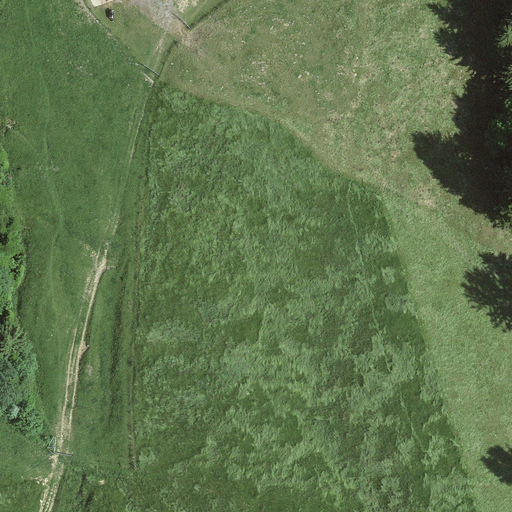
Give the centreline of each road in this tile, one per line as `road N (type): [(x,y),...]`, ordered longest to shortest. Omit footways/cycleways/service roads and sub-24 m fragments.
road 1 (track): [(78,391),(99,269),(151,78),(200,0)]
road 2 (track): [(40,511),(78,391)]
